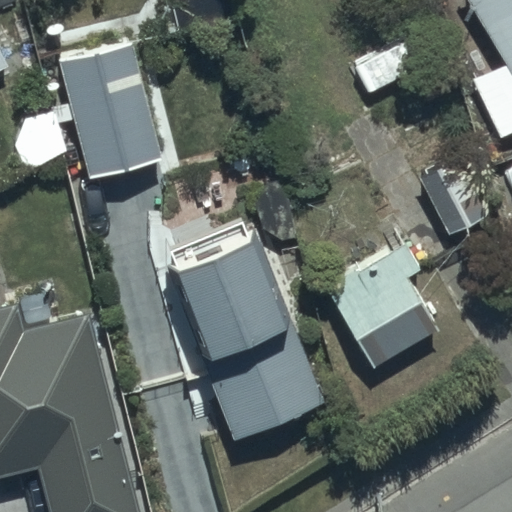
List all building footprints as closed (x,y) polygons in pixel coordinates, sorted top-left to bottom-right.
[(511,0),(453,0),(491,63),(464,79),(494,130),(511,118),(511,0)] [(149,154),(120,36),(53,53),(82,171),(149,154)] [(437,153),(407,169),(440,230),(469,215),(437,153)] [(235,220),(140,259),(214,441),(309,403),(235,220)] [(386,229),(308,277),(362,363),(417,329),(381,271),(403,257),(386,229)] [(8,302),(0,303),(0,468),(24,464),(33,511),(126,511),(87,313),(13,328),(8,302)]
